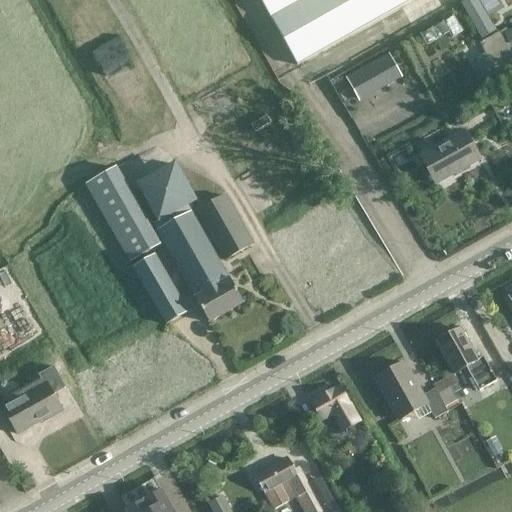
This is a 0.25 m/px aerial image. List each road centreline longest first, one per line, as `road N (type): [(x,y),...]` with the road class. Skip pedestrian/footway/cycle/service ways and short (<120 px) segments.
road 1 (unclassified): [(44,511),(511,249)]
road 2 (track): [(333,348),(424,511)]
